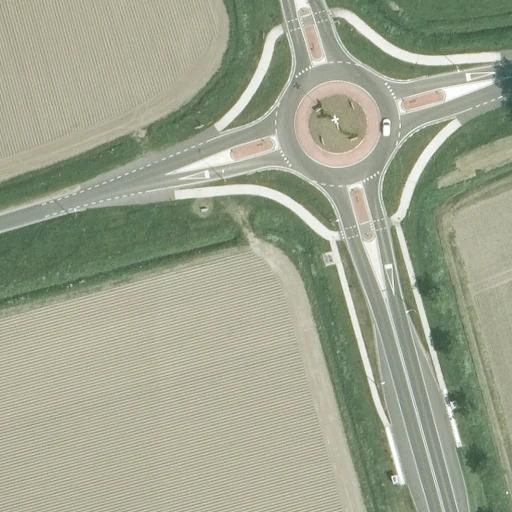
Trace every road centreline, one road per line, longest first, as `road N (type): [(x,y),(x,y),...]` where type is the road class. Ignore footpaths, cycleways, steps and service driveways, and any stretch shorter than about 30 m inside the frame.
road 1 (trunk): [(323,175),(343,205),(404,374)]
road 2 (trunk): [(404,374),(371,162)]
road 3 (unclassified): [(113,190),(297,159)]
road 4 (unclassified): [(284,116),(113,190)]
road 5 (tertiary): [(383,144),(410,122),(511,84)]
road 6 (trunk): [(441,511),(404,374)]
road 7 (tertiary): [(511,70),(374,91)]
